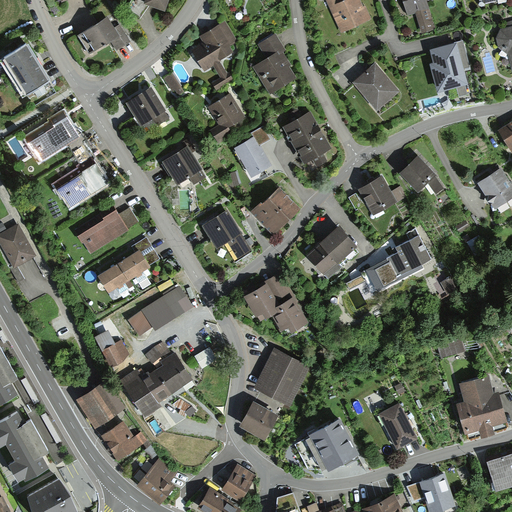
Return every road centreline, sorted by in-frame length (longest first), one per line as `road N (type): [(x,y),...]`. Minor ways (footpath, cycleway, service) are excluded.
road 1 (residential): [(511,434),(351,482),(322,485),(269,473)]
road 2 (tertiary): [(132,500),(93,459),(0,297)]
road 3 (residential): [(211,297),(86,98)]
road 4 (residential): [(211,297),(282,244),(359,159)]
road 5 (residential): [(295,0),(310,69),(359,159)]
road 6 (residential): [(359,159),(412,129),(511,104)]
road 7 (residential): [(244,445),(232,419),(239,358),(211,297)]
road 8 (residential): [(86,98),(165,40),(196,0)]
